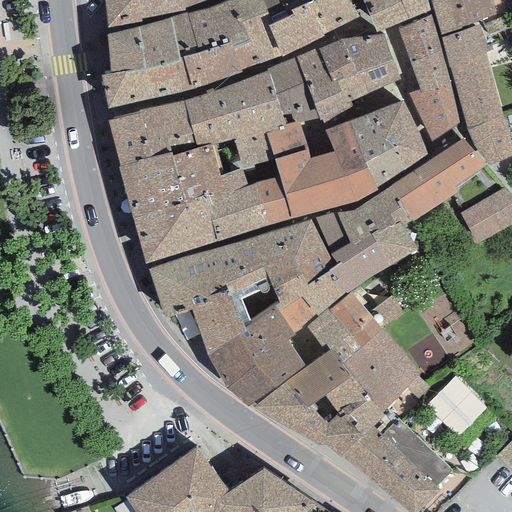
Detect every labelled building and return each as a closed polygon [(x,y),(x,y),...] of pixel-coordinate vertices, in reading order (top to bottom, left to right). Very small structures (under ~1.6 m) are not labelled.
[(194,0),(182,5),(107,23),(109,61),(101,63),(107,96),(186,80),(241,61),(241,57),(283,44),(359,7),(355,0),(194,0)] [(105,0),(108,14),(184,0),(183,0),(105,0)] [(429,0),(366,0),(376,20),(430,2),(429,0)] [(433,0),(441,25),(493,8),(491,0),(433,0)] [(410,87),(432,144),(459,127),(448,77),(429,10),(396,21),(418,82),(410,87)] [(481,20),(484,30),(508,24),(505,13),(481,20)] [(477,20),(440,31),(465,122),(487,158),(511,148),(484,48),(488,45),(477,20)] [(183,89),(107,111),(145,252),(267,213),(358,188),(425,145),(401,92),(382,28),(344,30),(267,61),(183,89)] [(309,210),(149,260),(165,306),(190,297),(205,340),(225,378),(246,395),(304,353),(287,329),(293,325),(343,281),(417,240),(402,215),(410,210),(412,212),(457,185),(453,179),(484,159),(463,131),(353,201),(309,210)] [(511,219),(511,195),(501,185),(458,209),(475,239),(511,219)] [(419,370),(350,285),(296,329),(311,353),(253,397),(308,429),(306,432),(318,438),(324,437),(414,511),(438,483),(372,419),(404,385),(417,397),(430,385),(417,373),(419,370)] [(392,290),(376,301),(386,317),(402,306),(392,290)] [(456,370),(434,391),(466,423),(488,402),(456,370)] [(511,435),(496,452),(511,466),(511,435)] [(145,511),(208,511),(213,508),(232,491),(196,446),(131,489),(145,511)] [(213,508),(217,511),(292,511),(308,497),(262,466),(232,491),(213,508)]
